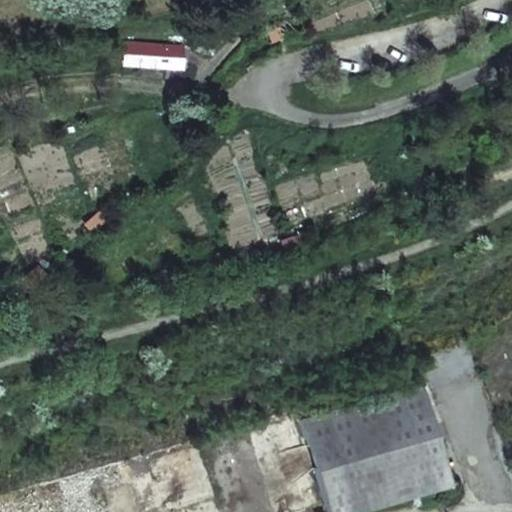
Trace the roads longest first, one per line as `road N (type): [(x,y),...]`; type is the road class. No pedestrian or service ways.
road 1 (track): [(511,60),(353,121),(289,111),(263,96),(268,72),(293,58),(388,42),(503,0)]
road 2 (track): [(0,311),(59,278),(263,96)]
road 3 (track): [(263,96),(95,82),(0,99)]
